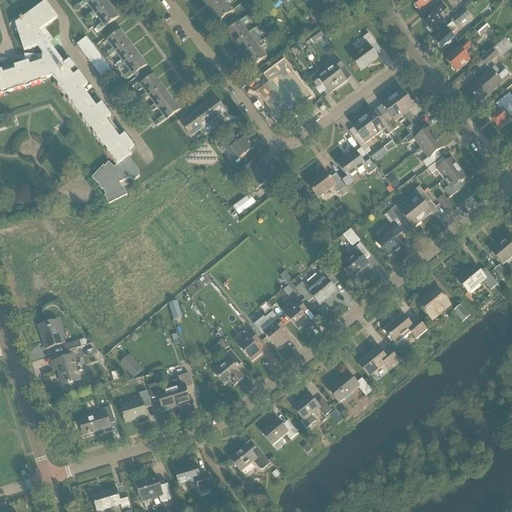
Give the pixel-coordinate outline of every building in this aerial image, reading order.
[(82,9),(88,5),(87,4),(93,0),(84,0),(85,1),(79,5),(82,9)] [(110,6),(105,0),(93,0),(87,4),(88,5),(93,12),(88,17),(90,20),(96,16),(110,6)] [(201,0),(209,10),(223,0),(222,0),(201,0)] [(222,0),(223,0),(209,10),(218,22),(232,12),(226,4),(230,0),(222,0)] [(411,0),(414,3),(412,4),(414,5),(414,7),(416,9),(417,9),(419,11),(431,0),(411,0)] [(52,40),(44,29),(57,19),(46,3),(23,20),(22,19),(20,21),(20,22),(16,25),(24,52),(38,47),(43,54),(43,56),(37,56),(37,61),(43,61),(43,63),(30,67),(29,63),(15,68),(16,71),(3,75),(1,69),(0,69),(0,95),(3,95),(2,93),(7,91),(7,93),(25,88),(24,85),(29,84),(30,86),(42,83),(41,80),(46,79),(52,77),(56,82),(56,81),(59,85),(57,87),(65,97),(67,96),(70,100),(68,101),(79,116),(81,114),(84,118),(82,120),(89,130),(91,129),(94,132),(92,134),(103,149),(105,147),(108,151),(106,153),(116,166),(114,168),(108,164),(104,168),(103,167),(92,179),(103,190),(106,196),(105,197),(109,205),(127,196),(123,188),(122,188),(119,184),(129,179),(135,181),(139,177),(139,171),(129,157),(131,156),(128,152),(134,148),(125,136),(120,140),(105,121),(111,117),(102,105),(96,109),(82,90),(88,86),(79,74),(73,78),(69,72),(75,68),(70,61),(64,65),(48,43),(52,40)] [(78,4),(73,8),(77,13),(82,9),(79,5),(78,4)] [(439,16),(446,10),(442,4),(434,10),(422,21),(428,28),(427,29),(431,34),(444,23),(439,16)] [(110,6),(96,16),(102,24),(96,28),(99,32),(118,17),(110,6)] [(469,16),(464,10),(452,20),(458,26),(469,16)] [(226,33),(235,44),(248,34),(242,26),(248,22),(253,18),(250,15),(226,33)] [(451,35),(457,30),(452,24),(446,29),(441,33),(443,35),(435,42),(438,46),(437,47),(441,51),(442,50),(443,51),(456,40),(451,35)] [(480,37),(489,29),(485,24),(475,32),(480,37)] [(262,26),(256,29),(258,35),(264,33),(262,26)] [(248,34),(235,44),(243,56),(257,46),(257,45),(251,38),(257,33),(254,30),(248,34)] [(110,57),(116,53),(129,43),(121,31),(107,41),(113,49),(107,54),(110,57)] [(319,31),(309,38),(313,44),(323,36),(319,31)] [(360,72),(378,59),(370,48),(376,44),(369,34),(363,39),(367,45),(350,58),(360,72)] [(104,81),(113,74),(86,39),(77,45),(104,81)] [(499,59),(511,48),(505,40),(481,60),(486,67),(497,57),(499,59)] [(263,41),(257,45),(257,46),(243,56),(252,68),(266,57),(260,49),(265,45),(263,41)] [(464,54),(471,47),(467,42),(460,49),(459,49),(445,61),(451,68),(451,69),(453,72),(455,72),(456,73),(470,61),(464,54)] [(138,54),(129,43),(116,53),(121,61),(116,65),(119,69),(124,64),(138,54)] [(138,54),(124,64),(130,72),(124,76),(127,80),(133,76),(147,66),(138,54)] [(326,73),(338,88),(347,82),(339,71),(344,68),(337,58),(329,64),(332,68),(326,73)] [(293,72),(293,73),(284,60),(263,76),(268,83),(256,92),(263,101),(272,94),(286,113),(295,106),(296,107),(311,96),(293,72)] [(503,69),(495,76),(491,70),(474,85),(475,85),(468,91),(479,103),(486,98),(485,97),(503,84),(510,77),(503,69)] [(329,95),(338,88),(326,73),(320,77),(317,73),(309,79),(317,89),(321,85),(329,95)] [(143,102),(149,97),(163,87),(154,75),(140,86),(146,94),(140,98),(143,102)] [(163,87),(149,97),(155,105),(149,109),(152,113),(157,109),(171,98),(163,87)] [(410,136),(420,128),(414,121),(415,120),(408,112),(414,108),(401,91),(391,98),(404,115),(412,125),(406,130),(410,135),(410,136)] [(171,98),(157,109),(163,116),(157,121),(160,125),(166,120),(180,110),(171,98)] [(204,107),(214,120),(222,114),(226,120),(230,117),(226,112),(215,98),(204,107)] [(387,113),(382,117),(394,132),(399,128),(395,122),(404,115),(391,98),(382,105),(387,113)] [(511,116),(511,110),(507,105),(490,119),(498,128),(505,122),(506,123),(510,121),(509,120),(511,116)] [(204,107),(192,115),(202,129),(203,129),(210,123),(215,129),(218,126),(214,120),(204,107)] [(388,136),(394,132),(382,117),(378,120),(372,113),(362,120),(375,137),(381,132),(387,137),(388,136)] [(207,134),(203,129),(202,129),(192,115),(180,124),(191,138),(199,131),(203,137),(207,134)] [(365,144),(375,137),(362,120),(353,127),(358,135),(354,139),(364,153),(369,150),(365,144)] [(410,136),(410,135),(405,139),(405,140),(409,144),(414,141),(421,150),(437,138),(429,129),(423,133),(420,128),(410,136)] [(235,163),(254,149),(245,138),(231,149),(226,142),(219,147),(222,152),(225,150),(235,163)] [(444,148),(437,138),(421,150),(428,159),(423,163),(426,168),(441,157),(438,152),(444,148)] [(405,139),(399,144),(403,149),(409,144),(405,140),(405,139)] [(345,158),(357,173),(363,169),(368,176),(376,169),(367,157),(362,161),(354,151),(345,158)] [(377,151),(369,157),(373,162),(381,156),(381,155),(378,151),(377,151)] [(357,173),(345,158),(336,164),(344,174),(339,178),(346,188),(354,182),(351,178),(357,173)] [(444,180),(459,169),(452,159),(446,164),(442,159),(428,170),(431,175),(437,171),(444,180)] [(260,170),(254,162),(234,177),(239,184),(246,178),(256,191),(274,177),(266,166),(260,170)] [(459,169),(444,180),(449,187),(443,191),(449,199),(464,188),(460,183),(467,178),(459,169)] [(337,193),(345,188),(336,175),(331,180),(325,173),(308,186),(318,200),(333,188),(337,193)] [(393,175),(386,181),(393,189),(400,184),(393,175)] [(418,197),(409,205),(423,221),(432,213),(426,206),(431,201),(419,187),(414,192),(418,197)] [(443,196),(437,200),(446,212),(452,207),(443,196)] [(231,209),(237,217),(254,205),(248,197),(231,209)] [(383,204),(377,209),(381,213),(386,208),(383,204)] [(393,215),(401,225),(402,226),(407,221),(413,229),(423,221),(409,205),(400,212),(396,207),(390,212),(393,215)] [(397,228),(401,225),(393,215),(389,218),(393,223),(383,232),(385,235),(375,243),(388,258),(400,247),(394,240),(401,233),(397,228)] [(352,247),(358,242),(352,235),(346,240),(352,247)] [(502,266),(511,257),(511,239),(510,237),(491,252),(502,266)] [(365,261),(370,256),(360,244),(354,249),(358,254),(342,267),(352,279),(368,266),(365,261)] [(38,259),(102,351),(130,331),(126,325),(162,300),(150,283),(145,287),(140,280),(133,285),(116,262),(111,265),(106,257),(71,282),(49,251),(38,259)] [(491,291),(498,285),(497,284),(494,280),(486,271),(482,275),(474,266),(458,280),(469,293),(483,281),(491,291)] [(509,277),(499,266),(493,271),(498,277),(501,281),(502,282),(509,277)] [(311,293),(303,284),(296,289),(308,304),(314,299),(320,306),(336,292),(333,288),(338,284),(325,268),(319,273),(326,281),(311,293)] [(280,276),(288,286),(293,282),(285,272),(280,276)] [(204,277),(198,282),(202,287),(209,282),(204,277)] [(294,293),(288,286),(283,291),(288,297),(294,293)] [(442,308),(448,303),(435,288),(422,300),(423,301),(418,305),(431,321),(444,310),(442,308)] [(299,332),(309,324),(300,313),(305,309),(296,299),(289,306),(291,309),(284,315),(299,332)] [(169,304),(174,320),(182,318),(177,302),(169,304)] [(463,323),(470,317),(461,306),(454,312),(463,323)] [(416,339),(426,331),(418,320),(411,326),(402,316),(384,331),(395,345),(410,333),(416,339)] [(277,350),(287,341),(279,331),(283,327),(275,317),(267,323),(270,327),(263,333),(277,350)] [(45,350),(65,344),(58,321),(38,327),(45,350)] [(251,363),(261,355),(253,344),(258,340),(249,330),(242,337),(244,340),(237,346),(251,363)] [(228,347),(223,340),(218,344),(223,351),(228,347)] [(65,353),(80,348),(80,347),(79,342),(63,347),(65,353)] [(90,347),(93,357),(99,355),(95,345),(90,347)] [(388,369),(398,361),(389,350),(383,355),(377,347),(369,354),(370,355),(358,365),(369,378),(384,365),(388,369)] [(244,379),(234,366),(239,362),(230,351),(224,356),(229,361),(213,373),(225,387),(225,386),(224,386),(230,381),(234,387),(244,379)] [(130,355),(120,363),(133,379),(143,371),(130,355)] [(63,387),(81,381),(73,357),(51,364),(54,372),(58,371),(63,387)] [(120,379),(108,364),(104,367),(112,377),(115,381),(120,379)] [(164,371),(158,374),(160,380),(166,378),(164,371)] [(186,388),(193,386),(188,374),(177,378),(178,381),(169,383),(176,408),(190,404),(186,388)] [(366,397),(372,392),(362,379),(356,384),(348,374),(335,385),(334,384),(326,389),(339,404),(358,388),(366,397)] [(176,408),(171,390),(162,393),(159,383),(148,387),(151,399),(158,397),(163,412),(176,408)] [(144,410),(152,407),(147,392),(139,395),(141,401),(120,407),(125,424),(146,417),(144,410)] [(332,411),(331,410),(322,400),(316,404),(308,394),(303,399),(303,400),(293,409),(303,421),(301,422),(306,429),(315,422),(311,416),(318,410),(325,417),(332,411)] [(372,394),(367,398),(371,404),(376,400),(372,394)] [(109,425),(115,423),(110,407),(104,409),(105,413),(79,421),(84,436),(110,428),(109,425)] [(290,440),(298,434),(288,422),(282,426),(276,418),(260,432),(272,447),(286,435),(290,440)] [(245,445),(228,458),(240,473),(253,462),(259,470),(263,470),(270,464),(251,441),(246,445),(245,445)] [(199,494),(211,490),(206,474),(199,476),(195,464),(175,470),(180,487),(196,482),(199,494)] [(161,503),(172,500),(168,485),(160,487),(157,477),(136,483),(142,502),(159,497),(161,503)] [(253,491),(244,481),(238,486),(247,496),(253,491)] [(122,509),(130,507),(126,495),(118,497),(116,489),(92,496),(96,511),(99,511),(121,506),(122,509)]
